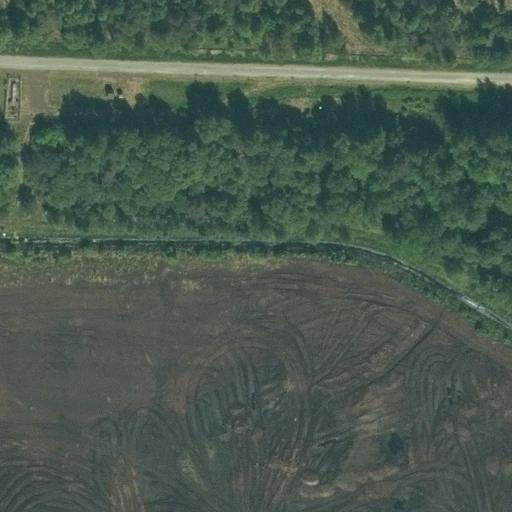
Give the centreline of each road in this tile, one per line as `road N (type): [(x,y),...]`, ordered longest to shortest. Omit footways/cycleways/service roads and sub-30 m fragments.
road 1 (track): [(511,76),(0,59)]
road 2 (track): [(281,68),(227,94),(181,103),(30,108)]
road 3 (track): [(35,60),(22,191)]
